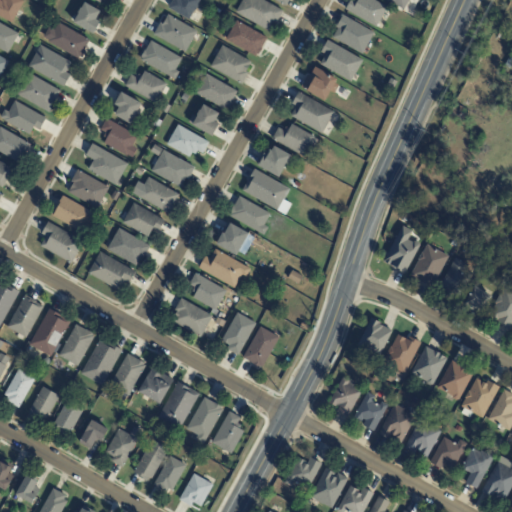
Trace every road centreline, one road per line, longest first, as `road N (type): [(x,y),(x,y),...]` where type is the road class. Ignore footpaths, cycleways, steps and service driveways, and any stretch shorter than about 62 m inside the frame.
road 1 (tertiary): [(464,0),(374,196),(323,354),(234,511)]
road 2 (residential): [(0,249),(460,511)]
road 3 (residential): [(136,327),(322,0)]
road 4 (residential): [(3,251),(145,0)]
road 5 (residential): [(347,281),(412,304),(511,360)]
road 6 (residential): [(0,429),(144,511)]
